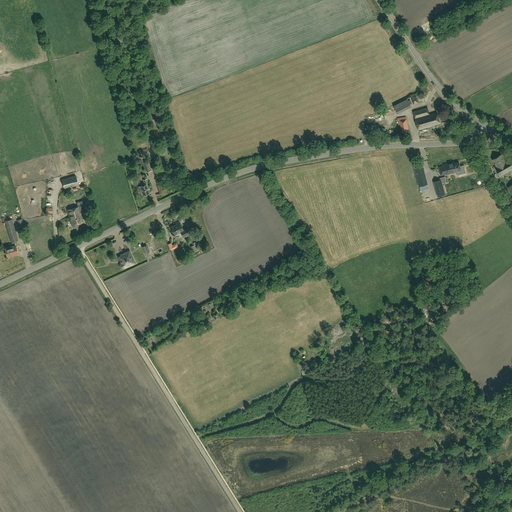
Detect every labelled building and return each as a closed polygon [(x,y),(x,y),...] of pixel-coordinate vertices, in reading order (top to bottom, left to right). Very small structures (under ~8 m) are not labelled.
[(418,49),(423,46),(418,36),(412,40),(418,49)] [(398,113),(411,107),(407,99),(393,106),(398,113)] [(429,114),(428,108),(413,112),(418,130),(441,123),(437,112),(429,114)] [(403,134),(404,134),(409,133),(406,117),(397,118),(398,125),(400,124),(401,128),(402,134),(403,134)] [(144,158),(150,156),(148,149),(141,151),(144,158)] [(511,157),(505,162),(501,155),(493,160),(497,166),(495,167),(501,176),(511,169),(511,157)] [(466,173),(464,165),(460,166),(459,162),(453,164),(453,163),(444,165),(444,166),(439,167),(441,175),(446,174),(449,173),(457,171),(458,175),(466,173)] [(414,168),(419,187),(427,184),(423,166),(414,168)] [(65,189),(78,185),(76,175),(62,179),(65,189)] [(143,195),(149,193),(148,188),(149,187),(147,181),(147,179),(143,180),(145,185),(140,186),(143,195)] [(441,180),(440,180),(434,182),(438,196),(445,194),(442,183),(441,180)] [(81,216),(79,212),(85,210),(83,201),(76,202),(78,207),(68,210),(73,225),(83,222),(82,216),(81,216)] [(11,242),(18,240),(12,219),(5,221),(11,242)] [(183,230),(179,221),(175,223),(176,225),(171,227),(175,235),(181,232),(183,237),(190,234),(187,228),(183,230)] [(7,256),(18,253),(15,245),(16,245),(16,242),(12,243),(13,246),(5,248),(7,256)] [(193,253),(198,250),(195,242),(193,243),(194,245),(190,247),(193,253)] [(123,268),(124,267),(134,263),(129,251),(121,255),(121,256),(119,257),(122,263),(121,264),(120,264),(120,266),(121,267),(122,267),(123,268)]
